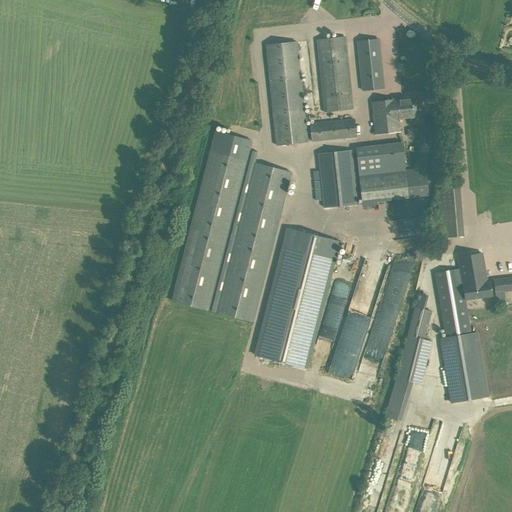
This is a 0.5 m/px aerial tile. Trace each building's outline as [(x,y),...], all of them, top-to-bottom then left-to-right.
[(324,112),(353,109),(345,37),(316,40),(324,112)] [(356,41),(362,91),(384,89),(379,39),(356,41)] [(269,80),(276,145),(307,142),(297,41),(266,45),(269,80)] [(371,102),(375,134),(401,131),(400,119),(410,118),(410,120),(411,120),(411,124),(422,123),(420,96),(371,102)] [(309,123),(310,133),(311,142),(356,137),(354,119),(309,123)] [(190,226),(170,300),(252,322),(291,173),(255,163),(258,152),(251,150),(250,150),(253,141),(215,131),(209,151),(190,226)] [(402,142),(356,147),(359,176),(405,170),(402,142)] [(317,153),(320,176),(323,208),(357,204),(352,149),(317,153)] [(405,170),(359,176),(362,200),(381,198),(381,201),(429,196),(426,168),(405,170)] [(440,238),(464,236),(459,187),(436,189),(440,238)] [(491,243),(511,239),(511,221),(488,225),(491,243)] [(308,369),(340,241),(286,227),(253,355),(308,369)] [(459,268),(434,272),(444,337),(440,337),(440,346),(450,402),(479,398),(489,396),(478,332),(469,333),(464,300),(491,296),(489,282),(486,282),(482,253),(457,257),(459,268)] [(495,293),(511,290),(511,276),(494,279),(495,293)] [(424,339),(431,311),(414,306),(396,378),(412,382),(421,384),(432,341),(424,339)] [(412,382),(396,378),(384,415),(401,421),(412,382)] [(411,400),(397,461),(413,465),(414,460),(410,459),(413,442),(422,402),(411,400)] [(420,449),(426,451),(436,417),(430,415),(420,449)] [(431,437),(419,485),(437,490),(448,451),(443,450),(445,441),(431,437)]
